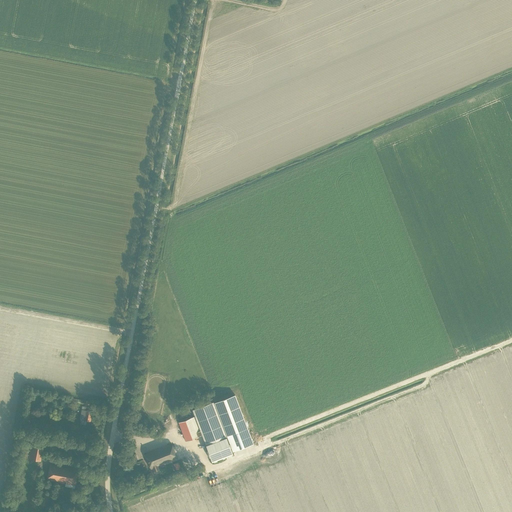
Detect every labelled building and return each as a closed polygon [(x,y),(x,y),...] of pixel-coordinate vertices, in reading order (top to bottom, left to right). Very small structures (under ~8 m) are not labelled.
[(233,451),(253,444),(235,395),(214,403),(233,451)] [(202,435),(212,461),(233,454),(227,438),(210,444),(210,442),(226,436),(214,403),(193,411),(195,417),(200,431),(195,417),(179,423),(186,441),(202,435)] [(92,412),(91,411),(92,408),(85,407),(84,410),(82,410),(80,420),(85,420),(90,422),(92,412)] [(160,466),(178,458),(171,443),(145,454),(152,470),(152,469),(154,473),(161,470),(160,466)] [(28,459),(41,461),(44,446),(31,444),(31,445),(29,444),(26,457),(29,458),(28,459)] [(76,486),(79,470),(50,464),(47,480),(66,484),(65,486),(67,486),(67,487),(70,487),(70,485),(76,486)] [(39,504),(49,506),(51,494),(41,492),(39,504)]
